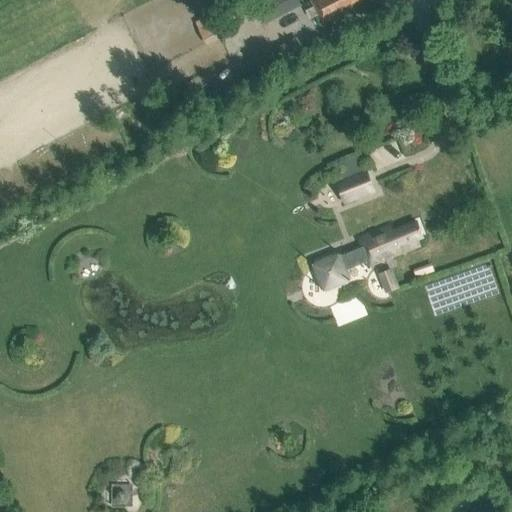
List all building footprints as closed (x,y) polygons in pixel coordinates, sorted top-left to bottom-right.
[(301,6),(298,0),(268,0),(256,7),(265,25),(301,6)] [(360,0),(312,0),(311,1),(323,24),(355,7),(353,4),(360,0)] [(200,30),(207,45),(235,31),(227,16),(200,30)] [(301,48),(279,58),(285,69),(307,59),(301,48)] [(345,204),(375,192),(367,170),(337,182),(345,204)] [(350,280),(346,270),(368,261),(370,266),(420,246),(418,240),(423,237),(418,222),(392,233),(390,227),(360,239),(363,246),(341,255),(340,254),(314,264),(324,291),(350,280)] [(392,268),(377,273),(385,294),(400,288),(392,268)]
